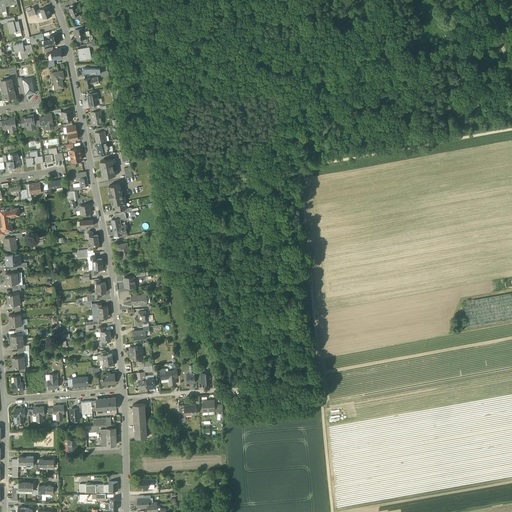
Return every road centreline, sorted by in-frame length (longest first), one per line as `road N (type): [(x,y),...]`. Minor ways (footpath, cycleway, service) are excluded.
road 1 (track): [(511,128),(297,167),(319,383),(219,389)]
road 2 (residential): [(122,389),(110,262),(53,0)]
road 3 (track): [(319,383),(332,511)]
